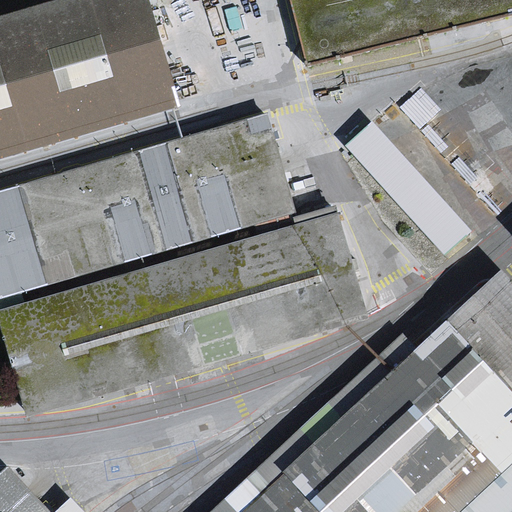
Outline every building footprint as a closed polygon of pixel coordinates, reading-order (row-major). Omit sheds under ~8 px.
[(152,0),(72,0),(0,21),(0,166),(186,112),(152,0)] [(511,0),(294,0),(312,75),(511,19),(511,0)] [(0,200),(0,306),(299,222),(271,124),(0,200)] [(376,129),(347,152),(446,263),(475,238),(376,129)] [(3,318),(28,412),(364,315),(342,216),(3,318)] [(511,511),(511,279),(508,274),(392,379),(375,363),(216,511),(82,511),(74,504),(65,511),(50,511),(10,469),(0,478),(0,511),(511,511)]
